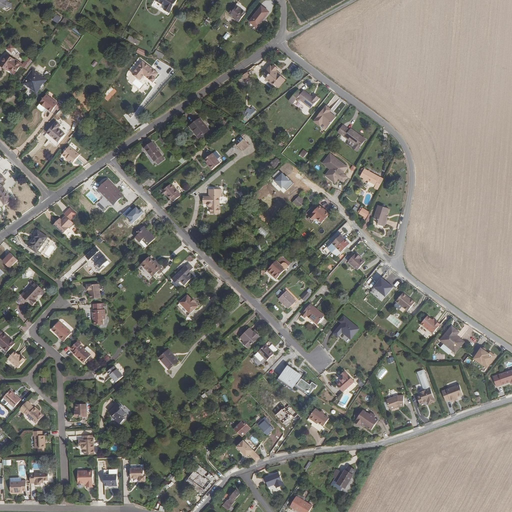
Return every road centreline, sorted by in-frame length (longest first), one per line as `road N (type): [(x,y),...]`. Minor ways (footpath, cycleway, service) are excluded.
road 1 (residential): [(321,371),(108,159)]
road 2 (residential): [(398,263),(412,172),(402,142),(277,41)]
road 3 (residential): [(241,471),(380,444),(511,399)]
road 4 (residential): [(65,509),(59,358),(31,331),(61,298),(60,284)]
road 5 (unclassified): [(108,159),(277,41)]
road 6 (residential): [(511,348),(398,263)]
